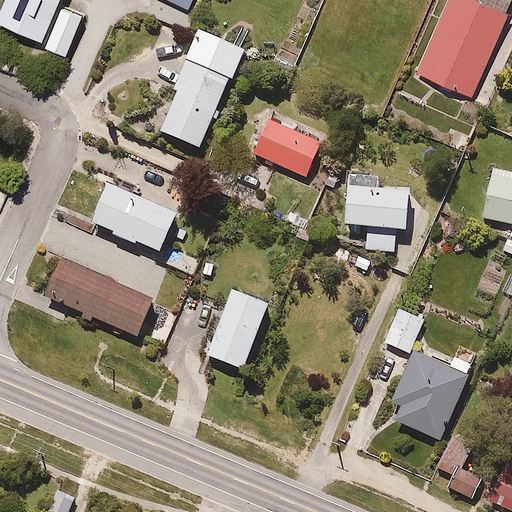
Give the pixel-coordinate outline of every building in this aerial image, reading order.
[(0,0),(0,23),(28,35),(42,0),(0,0)] [(482,0),(431,0),(400,62),(454,89),(496,7),(482,0)] [(186,22),(143,123),(187,142),(230,41),(186,22)] [(256,111),(238,144),(293,170),(310,136),(256,111)] [(511,168),(478,163),(468,212),(511,221),(511,168)] [(96,173),(77,214),(149,246),(167,206),(96,173)] [(399,182),(333,179),(331,216),(396,223),(399,182)] [(395,237),(367,237),(367,252),(395,252),(395,237)] [(144,290),(48,248),(31,289),(123,329),(144,290)] [(258,297),(218,281),(190,347),(230,363),(258,297)] [(453,370),(400,343),(374,393),(385,401),(379,411),(425,432),(453,370)] [(511,449),(462,423),(439,466),(465,480),(455,497),(473,506),(482,491),(511,507),(511,449)] [(69,511),(77,498),(59,489),(47,511),(69,511)]
